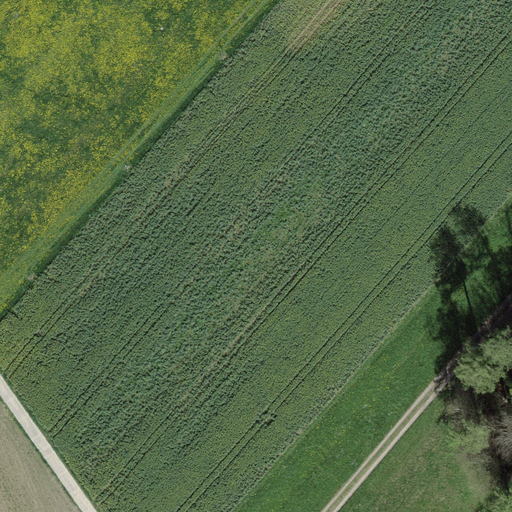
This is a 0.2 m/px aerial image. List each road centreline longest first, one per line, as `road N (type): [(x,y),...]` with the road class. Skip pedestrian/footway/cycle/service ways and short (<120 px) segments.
road 1 (track): [(326,511),(511,302)]
road 2 (track): [(87,511),(0,387)]
